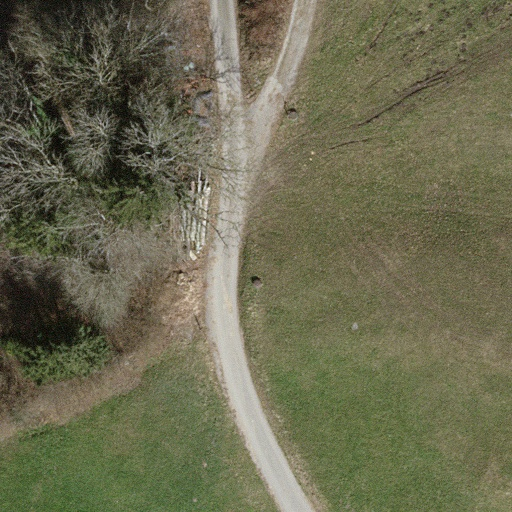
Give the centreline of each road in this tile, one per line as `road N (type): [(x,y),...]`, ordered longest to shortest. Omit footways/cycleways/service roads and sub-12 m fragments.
road 1 (track): [(295,511),(246,421),(215,333),(229,187)]
road 2 (track): [(303,0),(270,104),(229,187)]
road 3 (track): [(229,187),(219,0)]
